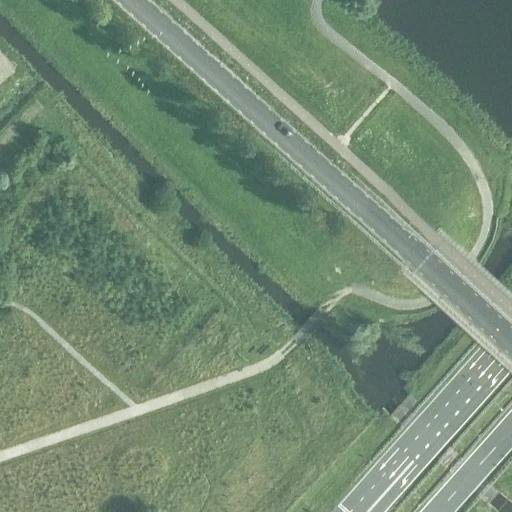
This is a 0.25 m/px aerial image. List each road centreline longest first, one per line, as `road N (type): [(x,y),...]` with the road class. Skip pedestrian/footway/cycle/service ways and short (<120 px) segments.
road 1 (tertiary): [(511,343),(129,0)]
road 2 (trunk): [(511,337),(356,511)]
